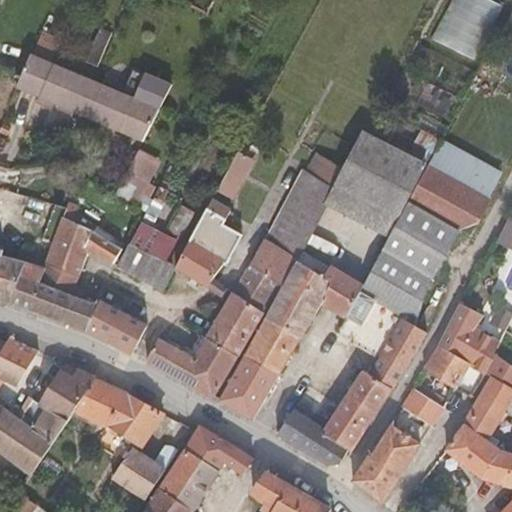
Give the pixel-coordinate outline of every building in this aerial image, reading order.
[(0,0),(0,2),(37,18),(44,0),(0,0)] [(477,59),(505,4),(496,0),(452,0),(434,37),(477,59)] [(20,86),(84,113),(98,81),(34,54),(20,86)] [(98,81),(84,113),(145,140),(162,109),(98,81)] [(362,130),(333,187),(402,221),(429,168),(431,165),(386,142),(396,122),(383,116),(372,135),(362,130)] [(214,173),(228,146),(215,139),(201,166),(214,173)] [(441,147),(499,180),(501,178),(442,144),(441,147)] [(429,168),(488,200),(499,180),(441,147),(431,165),(429,168)] [(240,148),(219,188),(237,198),(258,158),(240,148)] [(388,246),(435,272),(458,230),(481,222),(491,202),(488,200),(429,168),(402,221),(388,246)] [(119,193),(141,205),(153,183),(130,171),(119,193)] [(227,223),(235,208),(215,198),(205,216),(243,238),(245,234),(227,223)] [(77,223),(82,208),(72,203),(69,209),(57,243),(49,264),(79,279),(92,249),(117,263),(124,250),(99,233),(77,223)] [(69,209),(58,206),(47,239),(57,243),(69,209)] [(511,213),(500,237),(511,242),(511,213)] [(177,268),(211,287),(243,238),(205,216),(177,268)] [(166,235),(144,223),(133,245),(154,258),(143,278),(166,290),(175,273),(167,263),(179,241),(166,235)] [(306,253),(302,262),(264,242),(250,268),(281,288),(286,290),(269,319),(303,338),(324,302),(348,316),(365,285),(306,253)] [(133,245),(122,267),(143,278),(154,258),(133,245)] [(405,321),(386,356),(375,377),(394,389),(429,334),(416,327),(430,282),(435,272),(388,246),(375,271),(373,270),(365,285),(348,316),(341,329),(360,341),(380,307),(405,321)] [(0,299),(21,305),(67,323),(77,298),(73,296),(79,279),(49,264),(48,268),(5,257),(6,252),(0,250),(0,299)] [(281,288),(250,268),(237,291),(267,311),(281,288)] [(267,311),(237,291),(210,337),(240,356),(267,311)] [(427,369),(457,388),(471,364),(460,357),(473,330),(489,338),(498,343),(502,328),(509,312),(504,309),(469,291),(462,304),(443,343),(427,369)] [(102,302),(99,307),(80,299),(77,298),(67,323),(92,333),(135,355),(149,324),(102,302)] [(380,307),(360,341),(386,356),(405,321),(380,307)] [(246,357),(281,375),(303,338),(269,319),(246,357)] [(148,361),(215,398),(240,356),(210,337),(205,334),(192,358),(159,341),(148,361)] [(12,338),(0,359),(0,375),(7,379),(22,386),(44,353),(12,338)] [(511,400),(511,364),(499,355),(488,376),(494,380),(448,450),(485,478),(511,485),(511,454),(504,452),(488,440),(511,400)] [(221,402),(254,421),(281,375),(246,357),(221,402)] [(67,376),(46,406),(72,423),(80,411),(101,380),(81,370),(79,373),(74,369),(69,377),(67,376)] [(375,377),(366,371),(330,426),(327,431),(326,433),(351,449),(354,451),(394,389),(375,377)] [(129,395),(101,380),(80,411),(108,426),(129,395)] [(417,390),(405,409),(434,428),(446,408),(417,390)] [(167,415),(129,395),(108,426),(143,447),(167,415)] [(0,450),(36,476),(72,423),(46,406),(37,400),(23,420),(0,403),(0,450)] [(384,503),(434,428),(405,409),(377,451),(375,450),(354,480),(384,503)] [(326,433),(327,431),(295,411),(279,435),(330,464),(341,464),(351,449),(326,433)] [(192,435),(196,430),(183,423),(180,428),(192,435)] [(199,432),(163,488),(197,509),(228,462),(245,474),(255,460),(203,427),(199,432)] [(159,464),(168,471),(181,452),(171,445),(159,464)] [(116,477),(149,500),(159,485),(168,471),(159,464),(135,448),(116,477)] [(330,511),(331,508),(270,472),(255,492),(271,501),(266,507),(273,511),(330,511)] [(194,511),(197,509),(163,488),(148,511),(194,511)] [(36,511),(40,506),(24,494),(13,510),(15,511),(36,511)]
